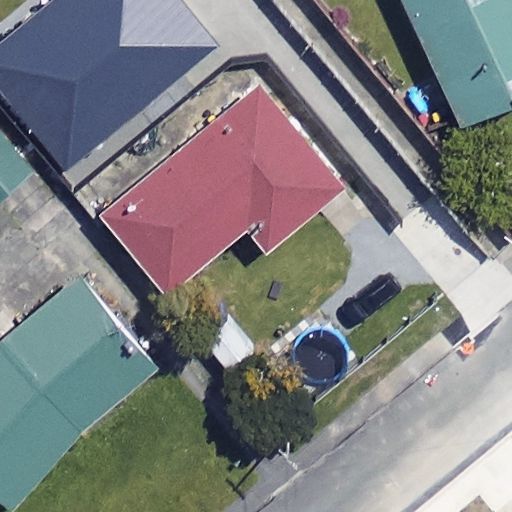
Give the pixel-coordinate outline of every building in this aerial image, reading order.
[(52,0),(0,44),(0,87),(68,168),(217,42),(180,0),(52,0)] [(511,97),(511,0),(413,0),(469,117),(511,97)] [(348,183),(264,80),(107,207),(172,287),(251,222),(270,246),(348,183)] [(0,198),(40,165),(0,117),(0,198)] [(161,357),(75,269),(0,342),(0,490),(12,503),(161,357)]
